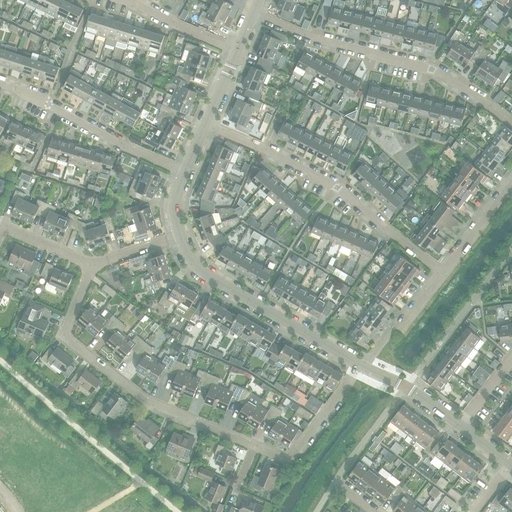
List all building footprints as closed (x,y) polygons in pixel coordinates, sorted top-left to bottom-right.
[(39,0),(36,8),(46,12),(51,0),(39,0)] [(63,0),(51,0),(46,12),(55,17),(64,0),(63,0)] [(55,17),(65,22),(73,5),(64,0),(55,17)] [(212,0),(214,0),(210,7),(228,16),(234,5),(223,0),(212,0)] [(297,4),(288,0),(280,0),(277,8),(282,10),(280,16),(293,21),(294,18),(299,20),(304,7),(297,4)] [(495,0),(500,4),(497,8),(505,14),(511,5),(511,1),(510,0),(495,0)] [(65,22),(63,26),(75,32),(84,15),(81,14),(83,10),(73,5),(65,22)] [(328,23),(339,26),(343,9),(332,6),(328,23)] [(228,16),(210,7),(207,13),(203,11),(198,20),(209,26),(212,21),(223,27),(228,16)] [(343,9),(339,26),(349,28),(354,12),(343,9)] [(354,12),(349,28),(360,31),(364,15),(354,12)] [(84,31),(86,31),(96,35),(102,17),(91,13),(91,15),(89,15),(84,31)] [(364,15),(360,31),(370,34),(375,17),(364,15)] [(102,17),(96,35),(107,38),(112,20),(102,17)] [(375,17),(370,34),(381,37),(385,20),(375,17)] [(310,20),(305,18),(301,26),(307,28),(310,20)] [(112,20),(107,38),(105,43),(116,46),(117,41),(123,23),(112,20)] [(385,20),(381,37),(392,39),(396,23),(385,20)] [(117,41),(116,46),(126,49),(127,44),(133,26),(123,23),(117,41)] [(396,23),(392,39),(402,42),(406,25),(396,23)] [(406,25),(402,42),(412,45),(417,28),(406,25)] [(133,26),(127,44),(138,47),(143,29),(133,26)] [(417,28),(412,45),(423,47),(427,31),(417,28)] [(143,29),(138,47),(148,50),(154,32),(143,29)] [(266,34),(261,44),(277,51),(281,41),(283,42),(286,36),(271,29),(269,36),(266,34)] [(446,56),(455,62),(466,46),(461,43),(465,36),(456,30),(446,45),(451,48),(446,56)] [(427,31),(423,47),(434,50),(435,46),(439,47),(445,36),(438,35),(438,33),(427,31)] [(154,32),(148,50),(159,54),(159,53),(162,54),(164,46),(161,45),(164,36),(154,32)] [(186,43),(184,49),(181,60),(186,61),(206,68),(210,57),(197,53),(199,47),(186,43)] [(260,56),(258,62),(272,68),(275,62),(273,61),(277,51),(261,44),(257,55),(260,56)] [(466,46),(455,62),(465,68),(469,60),(475,63),(484,48),(479,45),(475,52),(466,46)] [(484,48),(475,63),(480,67),(475,74),(484,80),(494,65),(485,59),(490,52),(484,48)] [(5,50),(0,64),(0,65),(11,68),(16,53),(5,50)] [(16,53),(11,68),(22,72),(27,54),(28,52),(24,51),(22,55),(16,53)] [(297,66),(294,71),(303,76),(306,71),(315,56),(305,51),(297,66)] [(27,54),(22,72),(33,75),(37,60),(31,58),(32,54),(28,52),(27,54)] [(37,60),(33,75),(43,79),(49,61),(50,59),(49,59),(50,58),(40,55),(38,60),(37,60)] [(315,56),(306,71),(316,76),(324,61),(315,56)] [(49,61),(43,79),(55,82),(59,67),(53,65),(55,60),(50,59),(49,61)] [(112,60),(109,65),(119,70),(121,64),(117,62),(116,63),(112,60)] [(494,65),(484,80),(493,86),(498,79),(503,82),(511,67),(511,66),(503,60),(498,67),(494,65)] [(177,70),(175,77),(187,82),(190,75),(203,79),(206,68),(186,61),(184,67),(179,66),(177,70)] [(324,61),(316,76),(325,82),(334,66),(324,61)] [(252,66),(247,77),(263,83),(267,73),(270,74),(272,68),(258,62),(255,68),(252,66)] [(121,64),(119,70),(129,74),(131,69),(126,67),(127,67),(121,64)] [(334,66),(325,82),(335,87),(343,72),(334,66)] [(73,94),(83,76),(71,69),(65,79),(67,80),(63,88),(73,94)] [(343,72),(335,87),(344,92),(353,77),(343,72)] [(84,74),(83,76),(73,94),(83,99),(91,85),(94,79),(84,74)] [(175,77),(171,84),(174,88),(175,89),(173,95),(192,104),(197,93),(184,87),(187,82),(175,77)] [(263,83),(247,77),(243,87),(246,89),(244,95),(249,97),(258,101),(261,94),(259,93),(263,83)] [(353,77),(344,92),(354,97),(363,82),(353,77)] [(366,101),(377,104),(381,87),(370,84),(366,101)] [(91,85),(83,99),(93,105),(101,91),(91,85)] [(381,87),(377,104),(387,106),(392,90),(381,87)] [(392,90),(387,106),(398,109),(402,92),(392,90)] [(498,104),(506,94),(501,90),(493,100),(498,104)] [(101,91),(93,105),(103,110),(111,96),(101,91)] [(111,96),(103,110),(113,116),(123,98),(113,92),(111,96)] [(402,92),(398,109),(408,112),(413,95),(402,92)] [(163,103),(161,110),(173,115),(175,109),(188,114),(192,104),(173,95),(168,106),(163,103)] [(413,95),(408,112),(419,114),(423,98),(413,95)] [(238,99),(234,109),(251,116),(253,110),(258,112),(262,103),(258,101),(249,97),(247,103),(238,99)] [(123,98),(113,116),(123,121),(131,107),(133,103),(123,98)] [(423,98),(419,114),(429,117),(434,100),(423,98)] [(434,100),(429,117),(440,120),(444,103),(434,100)] [(444,103),(440,120),(450,122),(455,106),(444,103)] [(455,106),(450,122),(461,125),(466,109),(455,106)] [(131,107),(123,121),(133,127),(141,113),(131,107)] [(357,108),(345,114),(353,119),(355,118),(357,108)] [(251,116),(234,109),(229,119),(238,123),(236,129),(249,134),(253,125),(248,123),(251,116)] [(161,123),(158,128),(176,138),(182,128),(170,121),(173,115),(161,110),(158,115),(156,120),(161,123)] [(0,113),(0,133),(2,130),(5,131),(11,120),(9,119),(0,113)] [(267,113),(263,122),(268,124),(272,115),(267,113)] [(11,120),(5,131),(7,133),(5,139),(15,143),(23,125),(12,121),(11,120)] [(277,136),(287,141),(295,125),(285,120),(277,136)] [(263,122),(259,131),(264,133),(268,124),(263,122)] [(23,125),(15,143),(25,147),(32,129),(23,125)] [(295,125),(287,141),(297,146),(304,130),(295,125)] [(511,131),(504,125),(494,138),(510,150),(511,147),(511,131)] [(150,131),(147,135),(144,141),(156,148),(159,142),(171,149),(176,138),(158,128),(155,134),(150,131)] [(367,131),(361,128),(358,135),(363,138),(367,131)] [(32,129),(25,147),(35,152),(37,148),(39,149),(46,135),(32,129)] [(304,130),(297,146),(306,150),(314,135),(304,130)] [(314,135),(306,150),(316,155),(324,140),(314,135)] [(133,136),(131,140),(139,144),(141,140),(133,136)] [(43,154),(47,155),(47,156),(57,159),(63,141),(52,137),(51,141),(48,140),(43,154)] [(494,138),(484,151),(503,166),(506,162),(503,160),(510,150),(494,138)] [(324,140),(316,155),(326,160),(333,145),(324,140)] [(63,141),(57,159),(68,162),(73,144),(63,141)] [(218,145),(214,155),(230,162),(234,152),(236,153),(239,147),(226,141),(224,147),(218,145)] [(73,144),(68,162),(78,165),(84,147),(73,144)] [(333,145),(326,160),(335,165),(343,150),(333,145)] [(84,147),(78,165),(89,169),(94,150),(84,147)] [(94,150),(89,169),(99,172),(104,153),(94,150)] [(343,150),(335,165),(345,170),(353,155),(343,150)] [(503,166),(484,151),(474,164),(490,176),(498,166),(501,169),(503,166)] [(374,168),(382,159),(386,155),(383,152),(379,156),(371,164),(374,168)] [(104,153),(99,172),(109,175),(115,156),(104,153)] [(214,155),(210,165),(225,171),(230,162),(214,155)] [(353,174),(361,182),(372,169),(364,161),(353,174)] [(142,174),(140,180),(156,187),(161,177),(151,173),(153,168),(141,162),(137,172),(142,174)] [(468,162),(461,171),(478,184),(480,181),(483,182),(487,177),(468,162)] [(210,165),(205,175),(221,181),(225,171),(210,165)] [(253,165),(247,180),(250,183),(252,180),(260,188),(271,175),(263,167),(261,169),(253,165)] [(372,169),(361,182),(369,189),(380,176),(372,169)] [(461,171),(454,179),(474,194),(478,189),(476,187),(478,184),(461,171)] [(22,173),(20,178),(29,182),(31,177),(22,173)] [(205,175),(201,185),(217,191),(221,181),(205,175)] [(271,175),(260,188),(268,195),(279,182),(271,175)] [(380,176),(369,189),(377,196),(388,184),(380,176)] [(406,181),(404,183),(408,187),(414,180),(413,179),(410,177),(406,181)] [(0,193),(5,195),(10,183),(0,179),(0,193)] [(454,179),(448,188),(465,201),(467,198),(470,200),(474,194),(454,179)] [(156,187),(140,180),(137,187),(132,184),(128,194),(140,199),(142,193),(152,198),(156,187)] [(279,182),(268,195),(276,202),(288,189),(279,182)] [(388,184),(377,196),(385,204),(396,191),(388,184)] [(201,197),(201,207),(215,208),(215,202),(213,201),(217,191),(201,185),(197,195),(201,197)] [(465,201),(448,188),(441,196),(460,211),(465,206),(462,204),(465,201)] [(288,189),(276,202),(284,209),(296,196),(288,189)] [(12,214),(22,219),(29,202),(23,199),(25,194),(16,190),(11,202),(16,204),(12,214)] [(396,191),(385,204),(393,211),(405,199),(396,191)] [(296,196),(284,209),(293,216),(304,203),(296,196)] [(29,202),(22,219),(32,223),(36,213),(42,215),(47,203),(38,199),(35,205),(29,202)] [(432,208),(436,211),(458,228),(462,223),(451,215),(455,210),(440,199),(432,208)] [(47,203),(42,215),(47,218),(43,228),(53,232),(60,215),(54,213),(56,207),(47,203)] [(304,203),(293,216),(301,223),(312,211),(304,203)] [(134,217),(136,223),(153,218),(150,207),(139,211),(138,205),(125,209),(128,219),(134,217)] [(242,210),(236,213),(238,216),(244,214),(249,208),(246,205),(242,210)] [(196,218),(199,229),(215,224),(221,222),(218,213),(214,213),(215,208),(201,207),(200,217),(196,218)] [(428,214),(425,218),(440,229),(444,225),(454,233),(458,228),(436,211),(432,217),(428,214)] [(60,215),(53,232),(63,236),(68,226),(73,229),(77,220),(78,217),(69,213),(66,218),(60,215)] [(251,215),(245,222),(255,228),(258,222),(255,220),(256,218),(251,215)] [(102,225),(95,227),(101,245),(111,241),(108,231),(114,229),(110,216),(100,220),(102,225)] [(311,232),(322,236),(329,220),(318,216),(311,232)] [(136,223),(128,226),(130,231),(133,232),(136,242),(148,237),(146,232),(157,228),(153,218),(136,223)] [(426,225),(422,230),(443,247),(447,242),(436,234),(440,229),(425,218),(422,222),(426,225)] [(77,220),(73,229),(78,231),(81,240),(87,238),(91,248),(101,245),(95,227),(89,230),(87,224),(77,220)] [(329,220),(322,236),(332,240),(339,225),(329,220)] [(215,224),(199,229),(203,240),(207,238),(214,246),(224,237),(221,233),(219,234),(215,224)] [(339,225),(332,240),(342,245),(349,229),(339,225)] [(271,237),(274,239),(277,234),(274,232),(275,230),(270,227),(265,233),(271,237)] [(349,229),(342,245),(352,249),(358,233),(349,229)] [(443,247),(422,230),(417,236),(413,233),(410,237),(425,249),(429,244),(440,252),(443,247)] [(257,233),(254,238),(264,244),(267,238),(257,233)] [(358,233),(352,249),(362,253),(368,238),(358,233)] [(224,237),(214,246),(220,254),(217,258),(227,264),(236,249),(227,244),(228,241),(224,237)] [(368,238),(362,253),(372,258),(379,242),(368,238)] [(266,245),(270,247),(273,249),(276,244),(269,239),(266,245)] [(33,277),(39,262),(34,259),(36,254),(16,245),(9,261),(25,268),(23,273),(33,277)] [(236,249),(227,264),(236,269),(245,254),(236,249)] [(145,260),(149,271),(168,265),(164,254),(152,258),(150,252),(131,259),(133,265),(145,260)] [(245,254),(236,269),(246,275),(254,260),(245,254)] [(401,255),(394,264),(411,277),(413,274),(416,276),(420,270),(401,255)] [(254,260),(246,275),(255,280),(264,265),(254,260)] [(46,262),(40,275),(45,277),(46,277),(48,271),(53,273),(49,283),(47,282),(45,286),(45,288),(47,290),(55,293),(56,291),(63,293),(67,283),(69,284),(73,276),(51,266),(51,265),(46,262)] [(394,264),(387,273),(407,288),(411,282),(409,280),(411,277),(394,264)] [(168,265),(149,271),(151,278),(144,280),(148,291),(161,286),(159,281),(171,276),(168,265)] [(264,265),(255,280),(265,286),(273,271),(264,265)] [(387,273),(381,281),(398,294),(400,291),(403,293),(407,288),(387,273)] [(272,290),(281,296),(290,281),(280,275),(272,290)] [(10,297),(14,286),(0,280),(0,281),(0,304),(4,294),(10,297)] [(290,281),(281,296),(291,301),(299,286),(290,281)] [(350,286),(341,281),(339,285),(341,292),(345,295),(350,286)] [(398,294),(381,281),(374,290),(394,305),(398,299),(396,298),(398,294)] [(172,302),(178,306),(188,288),(177,282),(171,294),(166,290),(158,303),(168,309),(172,302)] [(113,297),(117,292),(105,284),(102,289),(113,297)] [(299,286),(291,301),(300,306),(309,292),(299,286)] [(178,306),(174,312),(180,315),(189,321),(194,313),(196,309),(191,306),(198,294),(188,288),(178,306)] [(309,292),(300,306),(309,312),(318,297),(309,292)] [(318,297),(309,312),(319,318),(322,313),(327,316),(335,304),(329,300),(327,303),(323,300),(326,295),(321,292),(318,297)] [(378,296),(368,309),(387,324),(389,320),(386,318),(394,308),(378,296)] [(197,309),(194,313),(209,322),(219,305),(209,300),(206,304),(201,301),(197,309)] [(41,338),(48,322),(37,317),(39,314),(40,314),(43,308),(31,303),(28,309),(29,309),(27,313),(25,312),(17,330),(25,333),(26,331),(41,338)] [(77,321),(87,328),(99,313),(90,305),(77,321)] [(219,305),(209,322),(218,327),(228,311),(219,305)] [(144,314),(136,307),(132,312),(140,319),(144,314)] [(104,308),(99,313),(87,328),(96,336),(104,326),(109,330),(118,319),(104,308)] [(368,309),(358,322),(374,334),(381,324),(385,327),(387,324),(368,309)] [(228,311),(218,327),(224,331),(222,334),(226,336),(228,333),(230,330),(229,330),(237,316),(228,311)] [(229,330),(230,330),(235,333),(233,336),(237,338),(238,336),(239,336),(248,319),(238,313),(237,316),(229,330)] [(118,319),(109,330),(113,334),(105,344),(114,351),(127,336),(122,332),(127,326),(118,319)] [(238,336),(237,338),(236,340),(244,345),(247,341),(248,341),(257,325),(248,319),(239,336),(238,336)] [(374,334),(358,322),(348,335),(367,349),(370,346),(367,343),(374,334)] [(511,340),(510,324),(499,325),(501,342),(511,340)] [(257,325),(248,341),(257,347),(267,330),(257,325)] [(497,325),(486,326),(487,334),(498,333),(497,325)] [(467,328),(460,337),(473,347),(480,338),(467,328)] [(267,330),(257,347),(267,352),(265,355),(270,358),(277,346),(272,343),(276,336),(267,330)] [(184,346),(189,336),(182,333),(177,342),(184,346)] [(127,336),(114,351),(123,359),(132,349),(136,353),(145,342),(136,335),(132,340),(127,336)] [(460,337),(453,345),(467,356),(473,347),(460,337)] [(145,342),(136,353),(143,358),(136,370),(146,376),(156,359),(151,355),(155,349),(150,346),(145,342)] [(277,346),(270,358),(285,366),(295,350),(285,344),(283,349),(277,346)] [(453,345),(447,354),(460,365),(467,356),(453,345)] [(48,360),(64,372),(63,374),(68,377),(75,368),(70,365),(74,361),(57,348),(54,351),(49,348),(41,358),(46,362),(48,360)] [(199,351),(191,348),(188,354),(197,358),(199,351)] [(295,350),(285,366),(295,372),(296,369),(304,355),(295,350)] [(295,372),(294,374),(303,379),(315,358),(305,353),(304,355),(296,369),(295,372)] [(447,354),(440,363),(454,373),(460,365),(447,354)] [(156,359),(146,376),(156,382),(163,370),(171,373),(176,360),(170,358),(166,355),(162,362),(156,359)] [(315,358),(303,379),(312,384),(315,380),(324,364),(315,358)] [(176,360),(171,373),(176,375),(171,388),(182,392),(190,374),(184,371),(187,365),(176,360)] [(440,363),(434,371),(447,382),(454,373),(440,363)] [(324,364),(315,380),(324,386),(333,369),(324,364)] [(232,365),(230,370),(234,372),(239,372),(243,373),(248,376),(250,377),(252,374),(249,372),(245,370),(240,368),(232,365)] [(260,368),(256,369),(254,372),(260,376),(264,370),(260,368)] [(190,374),(182,392),(193,397),(198,385),(204,387),(209,374),(199,369),(196,376),(190,374)] [(333,369),(324,386),(333,391),(343,375),(333,369)] [(92,393),(101,382),(86,370),(83,374),(78,370),(69,383),(76,389),(80,384),(92,393)] [(447,382),(434,371),(427,380),(440,391),(447,382)] [(209,374),(204,387),(209,389),(204,401),(215,406),(223,387),(217,385),(220,378),(209,374)] [(283,384),(277,380),(274,385),(280,389),(283,384)] [(223,387),(215,406),(226,410),(231,398),(238,401),(244,388),(232,383),(229,390),(223,387)] [(288,388),(283,384),(280,389),(285,392),(288,388)] [(244,405),(237,416),(248,422),(258,405),(262,399),(256,396),(244,389),(244,388),(238,401),(244,405)] [(285,392),(292,396),(295,392),(288,388),(285,392)] [(114,418),(126,404),(127,402),(115,392),(102,409),(114,418)] [(295,392),(292,396),(298,400),(301,395),(295,392)] [(311,395),(308,400),(320,408),(323,403),(311,395)] [(320,408),(308,400),(305,405),(316,413),(320,408)] [(96,414),(103,405),(98,401),(91,410),(96,414)] [(296,410),(300,405),(294,401),(291,406),(296,410)] [(258,405),(248,422),(258,428),(265,417),(270,420),(277,408),(272,405),(268,411),(258,405)] [(308,418),(312,412),(300,405),(296,410),(308,418)] [(390,421),(399,428),(412,412),(403,405),(390,421)] [(277,408),(270,420),(275,423),(268,435),(278,441),(289,423),(279,417),(282,411),(277,408)] [(412,412),(399,428),(408,435),(420,418),(412,412)] [(511,417),(506,413),(500,421),(511,430),(511,417)] [(141,415),(130,429),(148,442),(145,446),(149,450),(158,439),(153,435),(160,427),(153,422),(151,424),(141,415)] [(420,418),(408,435),(413,439),(410,443),(413,446),(429,425),(420,418)] [(310,422),(305,419),(300,425),(305,429),(310,422)] [(511,435),(511,430),(500,421),(493,430),(505,440),(505,439),(507,441),(511,435)] [(289,423),(278,441),(288,447),(293,439),(297,441),(303,432),(299,430),(289,423)] [(429,425),(413,446),(416,441),(425,448),(423,451),(428,454),(438,442),(433,438),(438,432),(429,425)] [(383,430),(378,438),(377,438),(381,441),(387,433),(383,430)] [(186,438),(174,433),(167,449),(180,454),(178,458),(185,461),(195,439),(187,436),(186,438)] [(372,440),(374,442),(378,444),(381,441),(377,438),(378,438),(375,436),(372,440)] [(438,442),(428,454),(433,458),(435,456),(444,462),(456,446),(447,439),(443,445),(438,442)] [(374,442),(369,448),(373,451),(378,444),(374,442)] [(390,449),(394,452),(399,444),(396,442),(390,449)] [(216,463),(223,466),(220,473),(230,476),(237,458),(229,455),(231,449),(218,444),(214,454),(219,456),(216,463)] [(399,444),(394,452),(398,454),(403,447),(399,444)] [(456,446),(444,462),(452,469),(465,453),(456,446)] [(388,451),(383,458),(387,461),(392,454),(388,451)] [(465,453),(452,469),(461,476),(474,459),(465,453)] [(392,454),(387,461),(390,464),(396,457),(392,454)] [(474,459),(461,476),(470,483),(483,466),(474,459)] [(348,476),(357,483),(370,467),(361,460),(348,476)] [(188,471),(198,475),(211,480),(214,474),(201,468),(191,464),(188,471)] [(271,489),(279,470),(265,464),(260,477),(254,475),(250,486),(260,490),(262,485),(271,489)] [(371,464),(370,467),(357,483),(366,490),(378,473),(373,469),(375,467),(371,464)] [(378,473),(366,490),(374,496),(387,480),(378,473)] [(436,483),(439,486),(445,479),(441,476),(436,483)] [(445,479),(439,486),(443,489),(448,482),(445,479)] [(387,480),(374,496),(383,503),(388,497),(393,501),(402,488),(402,487),(405,484),(401,480),(396,487),(387,480)] [(208,489),(204,497),(216,502),(212,511),(215,511),(220,511),(224,505),(219,503),(226,486),(213,481),(209,490),(208,489)] [(434,486),(428,493),(432,496),(437,489),(434,486)] [(502,504),(508,509),(511,502),(511,488),(510,487),(504,495),(499,491),(491,502),(499,508),(502,504)] [(402,488),(393,501),(397,504),(393,510),(394,511),(405,511),(414,501),(405,494),(407,492),(402,488)] [(458,501),(462,496),(451,488),(447,492),(458,501)] [(437,489),(432,496),(436,499),(441,491),(437,489)] [(452,508),(456,503),(445,495),(442,500),(452,508)] [(261,511),(264,506),(244,498),(238,511),(261,511)] [(414,501),(405,511),(419,511),(423,507),(414,501)]
